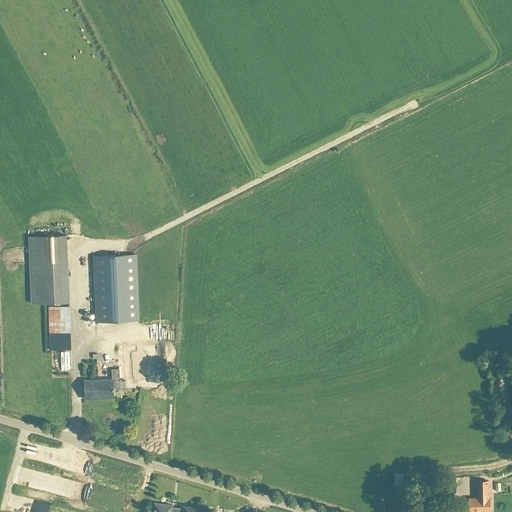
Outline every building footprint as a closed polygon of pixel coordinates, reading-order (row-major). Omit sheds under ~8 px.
[(28,236),(31,304),(70,302),(67,235),(28,236)] [(139,320),(136,254),(93,256),(96,322),(139,320)] [(71,349),(70,306),(48,307),(49,350),(71,349)] [(140,348),(119,348),(120,369),(112,369),(112,379),(84,381),(85,399),(113,397),(113,388),(119,388),(119,389),(141,388),(140,348)] [(489,498),(488,480),(474,481),(474,487),(476,487),(476,498),(468,498),(469,511),(468,511),(476,511),(477,511),(489,511),(489,498)] [(440,505),(448,504),(445,487),(438,488),(440,505)] [(202,511),(203,508),(180,505),(179,508),(172,507),(172,504),(154,502),(152,511),(202,511)]
